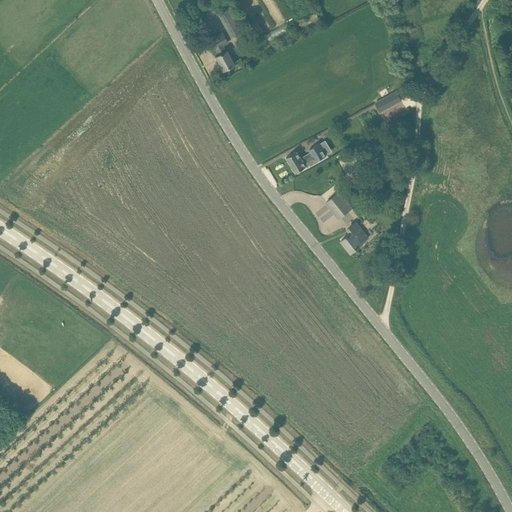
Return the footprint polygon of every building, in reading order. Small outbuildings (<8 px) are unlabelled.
[(218,14),(230,37),(243,30),(230,7),(218,14)] [(316,13),(298,21),(301,26),(319,19),(316,13)] [(215,56),(223,70),(234,64),(226,50),(225,51),(222,45),(227,42),(222,34),(209,41),(213,50),(215,49),(218,54),(215,56)] [(397,92),(375,103),(380,112),(402,101),(397,92)] [(286,157),(295,173),(315,161),(316,161),(327,154),(320,143),(309,150),(312,155),(303,161),(297,151),(286,157)] [(339,192),(326,202),(339,218),(351,208),(339,192)] [(365,221),(375,233),(389,222),(379,210),(365,221)] [(341,240),(351,252),(369,238),(357,222),(356,223),(348,229),(351,233),(341,240)]
